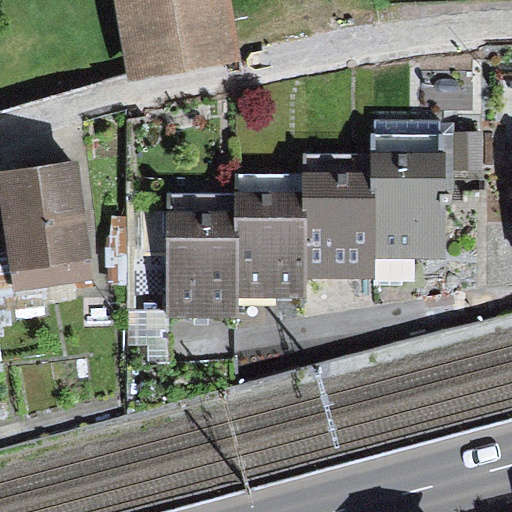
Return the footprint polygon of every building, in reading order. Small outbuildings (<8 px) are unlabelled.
[(106,0),(121,84),(238,64),(226,0),(106,0)] [(73,169),(0,179),(0,274),(3,294),(89,282),(73,169)] [(365,183),(365,201),(367,263),(446,261),(444,181),(365,183)] [(365,201),(298,202),(298,222),(300,283),(368,282),(367,263),(365,201)] [(298,222),(228,224),(229,244),(230,303),(300,301),(300,283),(298,222)] [(229,244),(160,245),(162,328),(231,326),(230,303),(229,244)]
